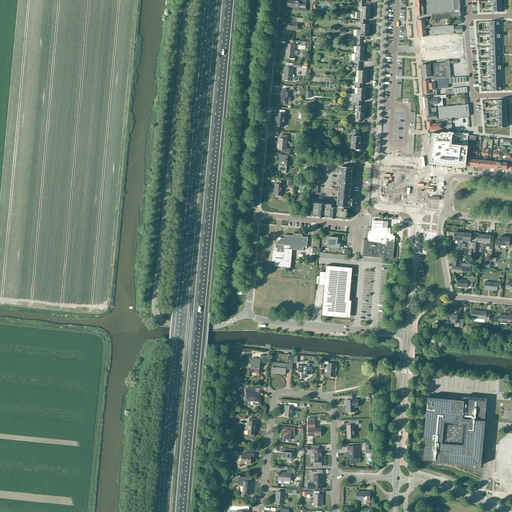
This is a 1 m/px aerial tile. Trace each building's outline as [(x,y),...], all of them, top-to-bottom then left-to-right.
[(292,0),(288,0),(287,7),(299,8),(299,10),(305,11),(306,0),(297,0),(292,0)] [(415,0),(415,2),(417,16),(433,14),(434,19),(461,17),(459,0),(415,0)] [(359,3),(359,7),(362,7),(361,13),(370,14),(370,8),(364,7),(364,4),(359,3)] [(360,20),(360,22),(366,23),(366,20),(369,20),(370,14),(361,13),(357,13),(356,19),(360,20)] [(417,21),(418,29),(450,26),(448,26),(447,18),(434,19),(428,20),(427,19),(417,21)] [(298,22),(298,23),(286,22),(285,29),(297,30),(299,31),(300,23),(298,22)] [(360,31),(369,31),(369,25),(366,25),(366,23),(360,22),(360,25),(361,25),(360,31)] [(450,26),(418,29),(418,38),(436,36),(436,35),(462,33),(461,27),(450,28),(450,26)] [(357,31),(356,36),(358,36),(358,39),(362,39),(362,37),(368,37),(369,31),(360,31),(357,31)] [(356,47),(356,54),(364,54),(364,47),(362,47),(362,42),(362,39),(358,39),(356,39),(356,43),(357,43),(357,47),(356,47)] [(286,54),(286,58),(293,59),(294,55),(297,55),(297,51),(294,51),(295,46),(295,45),(306,46),(306,45),(306,42),(290,40),(289,44),(287,44),(286,54)] [(353,55),(352,61),(355,61),(356,61),(356,64),(355,64),(355,67),(356,68),(361,68),(361,61),(364,61),(364,54),(356,54),(356,55),(353,55)] [(433,80),(447,79),(450,79),(449,64),(458,63),(457,60),(449,61),(445,61),(446,62),(422,64),(421,64),(422,78),(423,78),(423,81),(433,80)] [(293,68),(285,67),(283,80),(292,81),(292,80),(295,81),(296,77),(292,77),(293,68)] [(356,68),(356,71),(359,71),(358,77),(366,78),(366,71),(361,70),(361,68),(356,68)] [(356,84),(356,86),(363,86),(363,84),(366,84),(366,78),(358,77),(358,84),(356,84)] [(424,97),(436,96),(436,89),(448,88),(447,79),(433,80),(423,81),(424,97)] [(291,98),(288,97),(289,90),(293,90),(294,87),(286,86),(286,89),(282,89),(281,101),(291,102),(291,98)] [(358,89),(357,95),(365,95),(366,89),(363,89),(363,86),(356,86),(356,88),(358,89)] [(352,94),(352,103),(355,103),(362,104),(362,101),(365,101),(365,95),(357,95),(352,94)] [(425,109),(443,107),(442,99),(446,98),(446,95),(436,96),(424,97),(425,109)] [(353,105),(353,112),(356,112),(356,113),(364,113),(365,107),(362,106),(362,104),(355,103),(355,105),(353,105)] [(469,117),(468,105),(462,105),(443,107),(425,109),(426,117),(427,121),(451,118),(469,117)] [(285,122),(285,118),(284,118),(285,111),(278,110),(278,114),(277,114),(276,119),(275,118),(275,122),(276,122),(276,126),(279,127),(280,127),(284,127),(284,122),(285,122)] [(364,113),(356,113),(356,119),(357,120),(357,122),(361,123),(361,120),(364,120),(364,113)] [(451,122),(451,118),(427,121),(426,121),(427,130),(442,129),(441,126),(442,126),(442,121),(448,120),(448,122),(449,123),(451,122)] [(360,150),(361,137),(358,137),(359,130),(353,130),(352,133),(353,134),(353,136),(352,136),(351,149),(356,149),(356,152),(359,152),(359,150),(360,150)] [(433,135),(431,162),(441,163),(442,163),(447,164),(464,165),(467,135),(450,134),(450,135),(442,134),(442,136),(433,135)] [(290,149),(286,149),(287,136),(281,135),(281,139),(279,139),(278,150),(282,150),(282,153),(290,154),(290,149)] [(279,155),(278,170),(286,171),(287,156),(279,155)] [(341,167),(337,206),(344,207),(349,208),(349,206),(352,206),(353,200),(350,200),(353,168),(341,167)] [(284,185),(285,181),(279,180),(278,184),(275,184),(274,189),(276,189),(275,196),(276,197),(280,198),(281,197),(281,195),(282,196),(283,185),(284,186),(284,185)] [(344,207),(337,206),(337,208),(331,207),(331,205),(313,203),(312,215),(318,216),(324,217),(329,217),(329,218),(336,218),(347,219),(348,209),(344,209),(344,207)] [(364,240),(362,256),(382,258),(392,259),(394,246),(394,243),(394,242),(395,237),(393,237),(387,236),(388,228),(382,228),(382,222),(383,221),(374,220),(374,221),(372,237),(369,237),(369,242),(366,242),(367,240),(364,240)] [(459,247),(461,248),(462,244),(462,241),(463,233),(454,232),(453,233),(452,233),(452,236),(453,236),(453,240),(459,240),(459,247)] [(275,266),(291,267),(292,249),(303,251),(304,247),(307,247),(308,237),(302,237),(302,234),(294,233),(293,236),(285,235),(284,238),(282,238),(277,242),(277,244),(275,244),(275,248),(276,248),(275,251),(273,251),(272,261),(275,261),(275,266)] [(463,233),(462,241),(470,241),(471,234),(463,233)] [(483,242),(483,248),(485,249),(485,247),(489,247),(489,249),(492,249),(492,243),(490,242),(490,236),(484,235),(483,242)] [(326,247),(339,248),(339,245),(336,244),(337,238),(327,237),(327,239),(327,240),(326,241),(326,242),(326,243),(326,244),(327,245),(326,247)] [(495,240),(495,248),(498,249),(499,245),(506,246),(506,248),(509,248),(511,248),(511,242),(509,242),(510,238),(499,237),(499,241),(495,240)] [(348,314),(352,268),(326,266),(325,272),(320,272),(319,285),(319,282),(324,282),(322,315),(328,316),(328,312),(348,314)] [(456,287),(466,288),(467,287),(471,287),(472,279),(467,279),(467,280),(457,279),(456,287)] [(500,289),(500,282),(497,282),(497,284),(484,282),(484,290),(496,291),(497,289),(500,289)] [(457,327),(462,328),(462,320),(458,319),(459,309),(452,308),(450,322),(458,323),(457,327)] [(483,321),(488,321),(489,315),(485,314),(485,312),(472,311),(471,318),(484,320),(483,321)] [(493,318),(493,325),(498,325),(498,323),(511,324),(511,325),(511,318),(511,319),(511,316),(498,315),(498,319),(493,318)] [(251,359),(250,373),(259,373),(260,364),(260,363),(267,364),(267,358),(267,356),(264,355),(264,356),(260,355),(260,360),(251,359)] [(324,361),(324,360),(321,360),(321,368),(323,368),(324,364),(328,364),(327,377),(334,377),(335,364),(328,364),(328,361),(324,361)] [(292,370),(293,362),(289,361),(289,364),(274,363),(273,367),(272,366),(271,373),(285,375),(286,369),(292,370)] [(298,366),(297,372),(301,373),(301,379),(305,379),(305,374),(312,375),(312,368),(314,368),(315,364),(313,364),(306,363),(306,367),(298,366)] [(260,403),(261,393),(254,392),(255,389),(246,388),(245,398),(243,397),(243,401),(250,402),(249,405),(260,406),(260,403)] [(349,400),(345,400),(346,405),(347,405),(348,412),(355,412),(355,407),(358,407),(358,400),(356,400),(355,396),(349,396),(349,400)] [(464,397),(463,401),(427,397),(422,460),(481,465),(484,428),(482,428),(482,421),(485,421),(487,399),(464,397)] [(284,417),(293,417),(294,407),(297,407),(297,404),(289,403),(288,406),(285,406),(284,417)] [(247,424),(246,431),(248,431),(248,437),(254,437),(255,428),(257,429),(258,421),(256,421),(253,421),(253,419),(249,418),(249,421),(249,425),(247,424)] [(355,438),(354,425),(358,424),(358,420),(349,421),(349,425),(346,425),(347,438),(355,438)] [(308,422),(308,436),(313,436),(313,438),(314,439),(316,438),(317,437),(317,435),(321,435),(320,429),(315,429),(315,422),(308,422)] [(295,434),(295,428),(283,427),(283,430),(284,430),(283,439),(290,440),(291,434),(295,434)] [(511,433),(504,433),(503,437),(497,437),(496,451),(508,452),(508,445),(511,445),(511,433)] [(358,459),(358,458),(359,458),(359,453),(358,453),(358,446),(347,446),(347,450),(348,450),(349,459),(350,463),(355,463),(356,462),(357,462),(358,461),(358,460),(358,459)] [(321,449),(319,449),(319,447),(311,447),(312,450),(314,450),(314,462),(313,463),(313,467),(319,467),(320,467),(320,466),(321,466),(321,465),(321,462),(322,462),(321,449)] [(281,449),(281,452),(282,452),(281,459),(291,460),(293,460),(294,459),(294,450),(281,449)] [(254,458),(254,454),(247,453),(247,454),(242,454),(241,465),(245,465),(245,464),(250,464),(251,458),(254,458)] [(294,474),(295,471),(287,470),(287,473),(279,472),(278,480),(290,482),(291,474),(294,474)] [(323,475),(317,474),(317,472),(311,472),(311,475),(314,476),(314,480),(311,480),(311,483),(308,483),(308,489),(323,489),(323,482),(324,482),(324,481),(325,481),(325,480),(324,480),(324,479),(323,479),(323,478),(323,475)] [(241,496),(246,497),(247,494),(250,494),(251,483),(246,482),(247,478),(239,477),(238,484),(243,485),(242,493),(241,496)] [(370,492),(368,492),(356,491),(356,500),(366,501),(366,502),(370,502),(370,492)] [(275,504),(283,505),(284,493),(277,492),(276,500),(275,504)] [(310,499),(310,503),(314,503),(313,506),(322,506),(322,495),(318,495),(314,495),(314,499),(310,499)]
